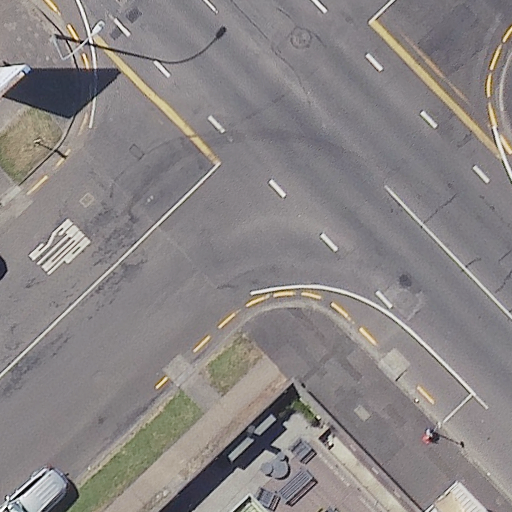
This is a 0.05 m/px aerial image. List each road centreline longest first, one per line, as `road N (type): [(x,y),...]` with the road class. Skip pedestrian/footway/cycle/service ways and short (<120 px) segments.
road 1 (unclassified): [(299,88),(0,378)]
road 2 (tertiary): [(511,310),(299,88)]
road 3 (residential): [(392,0),(299,88)]
road 4 (tertiary): [(299,88),(214,0)]
